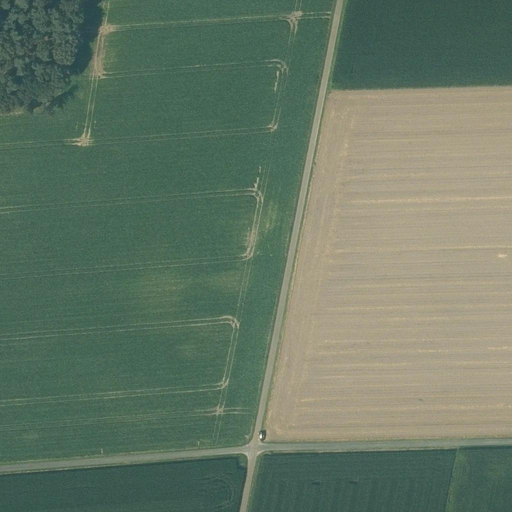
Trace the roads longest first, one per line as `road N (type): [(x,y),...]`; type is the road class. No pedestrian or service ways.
road 1 (unclassified): [(253,448),(341,0)]
road 2 (unclassified): [(511,441),(253,448)]
road 3 (unclassified): [(253,448),(0,468)]
